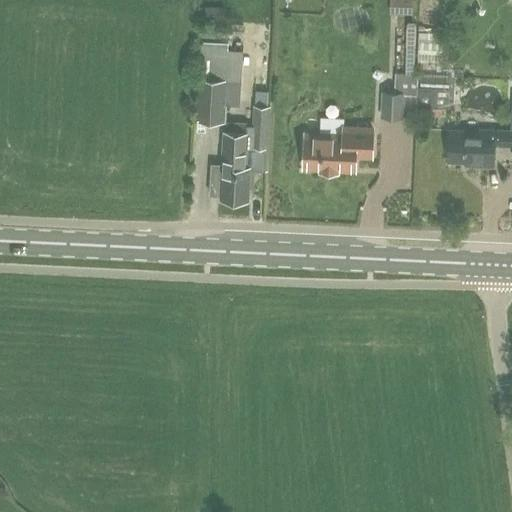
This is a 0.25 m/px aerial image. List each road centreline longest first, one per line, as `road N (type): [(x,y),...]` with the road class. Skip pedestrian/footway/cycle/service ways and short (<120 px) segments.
road 1 (secondary): [(0,242),(487,266)]
road 2 (unclassified): [(511,445),(487,266)]
